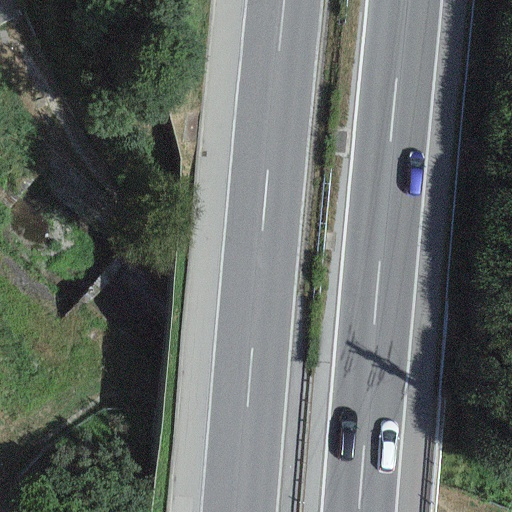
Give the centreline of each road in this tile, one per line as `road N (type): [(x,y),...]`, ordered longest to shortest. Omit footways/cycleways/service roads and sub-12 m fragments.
road 1 (motorway): [(289,0),(242,511)]
road 2 (motorway): [(359,511),(406,0)]
